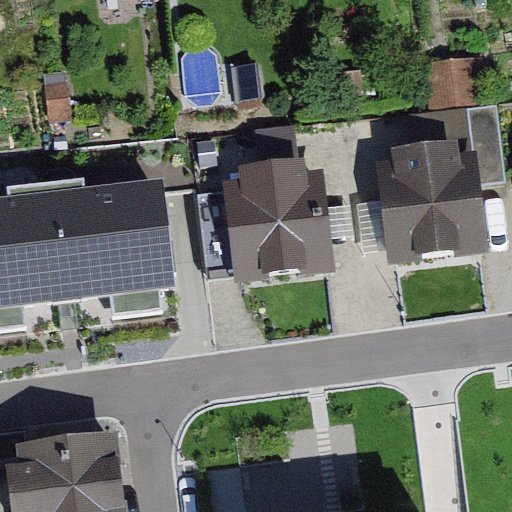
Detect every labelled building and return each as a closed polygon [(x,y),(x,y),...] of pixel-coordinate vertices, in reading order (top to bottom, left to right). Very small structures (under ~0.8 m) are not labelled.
[(489,166),(393,174),(401,273),(497,266),(489,166)] [(336,183),(236,191),(245,296),(345,287),(336,183)] [(170,193),(19,211),(27,278),(90,270),(94,308),(182,298),(170,193)] [(135,511),(127,441),(25,454),(31,511),(135,511)] [(511,458),(453,461),(455,511),(490,511),(511,511),(511,458)]
